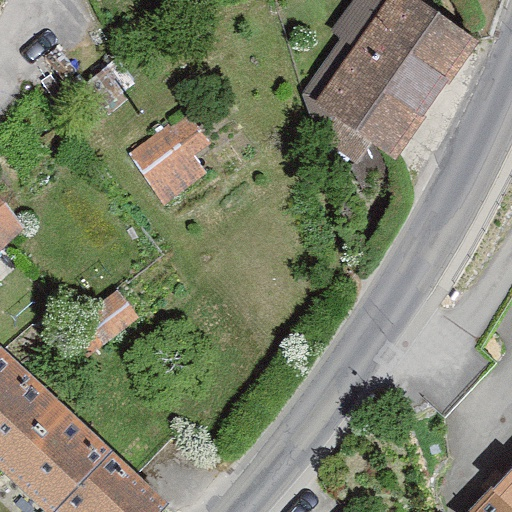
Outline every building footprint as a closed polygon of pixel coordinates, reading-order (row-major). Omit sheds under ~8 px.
[(406,0),(355,0),(331,33),(343,42),(300,100),(314,111),(395,170),(480,54),(407,0),(406,0)] [(212,148),(187,114),(129,157),(168,208),(210,176),(197,159),(212,148)] [(0,261),(27,236),(0,200),(0,261)] [(162,511),(0,353),(0,478),(35,511),(162,511)] [(511,511),(511,470),(473,511),(511,511)]
